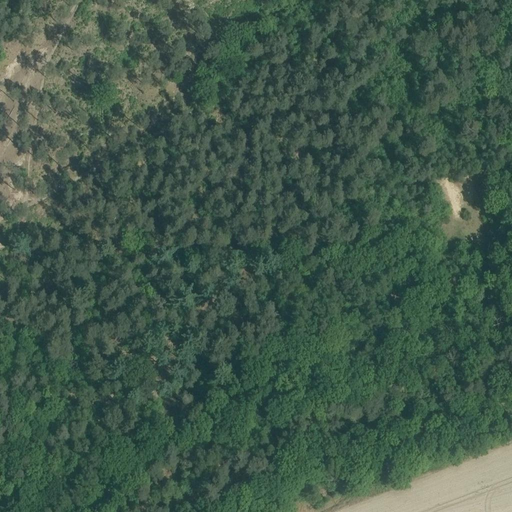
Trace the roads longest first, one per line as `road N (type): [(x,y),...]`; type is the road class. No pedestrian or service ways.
road 1 (track): [(239,246),(376,250),(511,273)]
road 2 (track): [(4,245),(239,246)]
road 3 (track): [(27,206),(203,114)]
